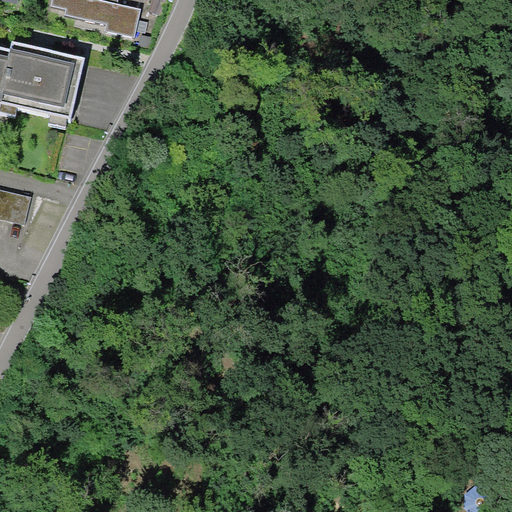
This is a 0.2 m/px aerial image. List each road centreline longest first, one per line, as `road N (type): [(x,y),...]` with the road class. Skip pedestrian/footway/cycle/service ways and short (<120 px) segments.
road 1 (residential): [(0,370),(189,0)]
road 2 (track): [(460,0),(461,174),(474,239),(511,261)]
